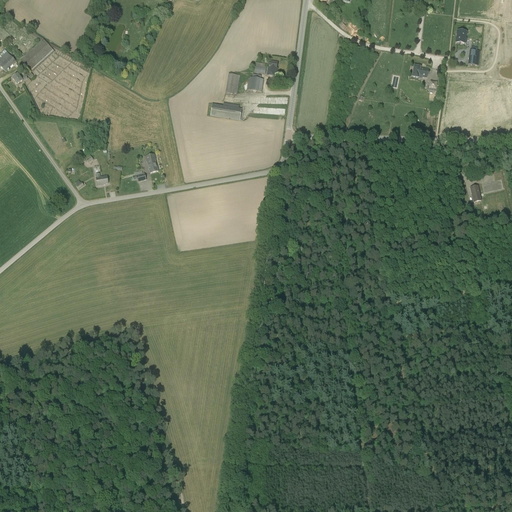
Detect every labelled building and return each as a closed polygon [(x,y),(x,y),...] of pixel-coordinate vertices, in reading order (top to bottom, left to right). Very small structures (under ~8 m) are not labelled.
[(335,4),(334,3),(334,0),(329,0),(328,6),(327,9),(333,11),(335,4)] [(493,6),(493,0),(481,0),(482,0),(482,6),(487,6),(486,10),(494,10),(494,6),(493,6)] [(511,12),(511,0),(497,0),(497,3),(502,4),(502,7),(508,7),(508,12),(511,12)] [(33,73),(55,53),(49,46),(91,70),(92,68),(24,28),(22,30),(41,41),(20,60),(21,60),(16,64),(19,68),(24,64),(33,73)] [(465,44),(466,33),(457,32),(456,43),(465,44)] [(478,67),(479,52),(470,51),(469,66),(478,67)] [(0,66),(5,72),(16,62),(7,52),(0,58),(0,66)] [(267,65),(256,63),(254,74),(265,75),(267,65)] [(276,77),(277,69),(277,64),(270,63),(269,68),(268,67),(267,76),(276,77)] [(420,69),(420,67),(414,66),(412,77),(418,78),(419,77),(426,78),(428,70),(420,69)] [(228,74),(225,93),(234,94),(234,93),(237,94),(240,76),(228,74)] [(12,79),(17,85),(23,82),(23,83),(28,79),(25,76),(21,79),(18,75),(12,79)] [(248,90),(261,92),(263,80),(250,78),(248,90)] [(436,83),(430,82),(429,91),(437,92),(438,87),(436,86),(436,83)] [(211,116),(240,121),(242,109),(212,105),(211,116)] [(155,160),(156,160),(154,155),(145,157),(147,162),(150,174),(158,172),(155,160)] [(90,156),(85,159),(86,160),(80,164),(82,168),(93,160),(90,156)] [(100,174),(95,175),(96,178),(97,186),(103,186),(103,185),(108,184),(107,177),(100,178),(100,174)] [(146,180),(145,174),(137,176),(138,182),(146,180)] [(84,187),(82,183),(81,184),(79,181),(75,184),(77,187),(76,187),(79,191),(84,187)] [(470,188),(473,203),(482,202),(478,186),(470,188)]
